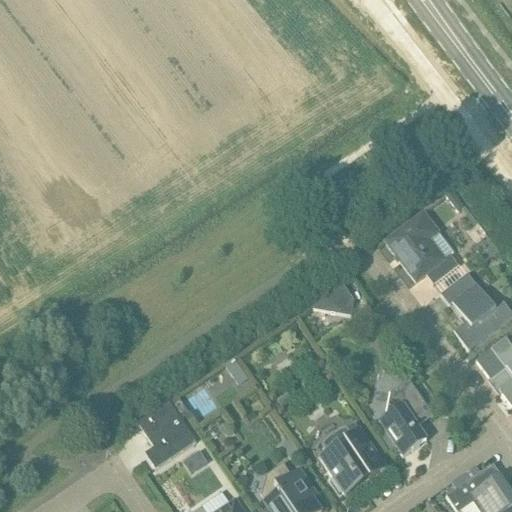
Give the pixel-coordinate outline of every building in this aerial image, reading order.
[(445,198),(457,214),(464,208),(452,193),(445,198)] [(415,221),(384,245),(415,285),(425,278),(433,288),(449,276),(458,269),(450,258),(453,255),(439,237),(435,231),(422,215),(415,221)] [(494,312),(467,277),(447,292),(440,298),(449,309),(452,307),(466,325),(453,334),(468,354),(511,319),(511,317),(503,305),(494,312)] [(354,303),(343,288),(321,303),(313,308),(312,312),(351,319),(354,303)] [(511,348),(511,349),(505,341),(475,363),(490,383),(502,374),(509,383),(500,391),(499,391),(499,392),(499,394),(499,395),(511,411),(511,348)] [(225,368),(234,380),(243,374),(233,362),(225,368)] [(426,444),(414,426),(415,421),(428,412),(408,383),(392,394),(390,396),(385,419),(378,424),(391,443),(402,460),(426,444)] [(188,435),(179,422),(188,416),(177,400),(168,406),(143,423),(137,427),(156,454),(146,460),(154,472),(195,444),(188,435)] [(349,441),(344,433),(338,435),(336,437),(330,441),(328,442),(323,447),(328,455),(319,461),(333,481),(330,483),(339,496),(341,494),(344,499),(384,472),(359,434),(349,441)] [(281,448),(291,463),(300,456),(290,442),(281,448)] [(263,481),(259,495),(264,502),(262,504),(267,511),(319,511),(312,501),(316,498),(299,472),(289,478),(282,468),(263,481)] [(463,511),(472,506),(476,511),(506,511),(511,508),(511,500),(498,479),(494,482),(487,472),(491,469),(490,468),(445,499),(453,511),(463,511)] [(240,511),(234,503),(225,510),(221,511),(240,511)]
